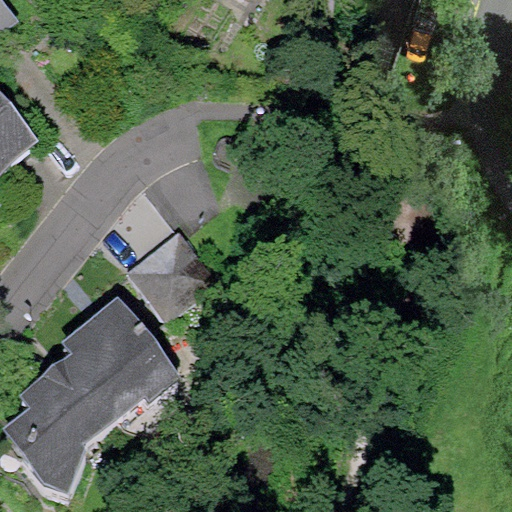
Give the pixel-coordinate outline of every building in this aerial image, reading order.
[(0,51),(13,42),(0,25),(0,51)] [(0,116),(0,201),(42,166),(0,116)] [(184,239),(127,287),(177,345),(233,298),(184,239)] [(181,406),(111,324),(63,365),(73,377),(122,434),(130,444),(170,443),(170,416),(181,406)] [(122,434),(73,377),(20,420),(28,430),(18,470),(47,501),(67,511),(68,511),(84,469),(122,434)]
